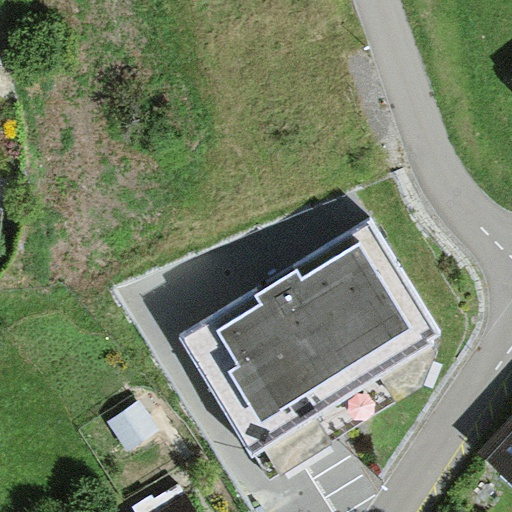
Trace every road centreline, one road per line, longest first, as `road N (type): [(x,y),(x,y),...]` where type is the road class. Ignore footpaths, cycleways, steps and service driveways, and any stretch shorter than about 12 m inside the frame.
road 1 (residential): [(376,0),(434,172),(489,240),(511,255)]
road 2 (residential): [(399,511),(511,348)]
